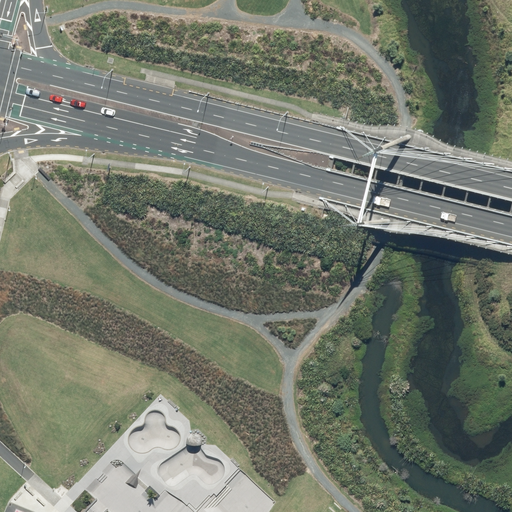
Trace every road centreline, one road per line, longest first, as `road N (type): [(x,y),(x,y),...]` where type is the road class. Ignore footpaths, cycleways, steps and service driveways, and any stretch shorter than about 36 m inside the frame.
road 1 (secondary): [(59,68),(511,186)]
road 2 (secondary): [(511,225),(134,131)]
road 3 (secondary): [(134,131),(0,97)]
road 4 (secondary): [(134,131),(0,144)]
